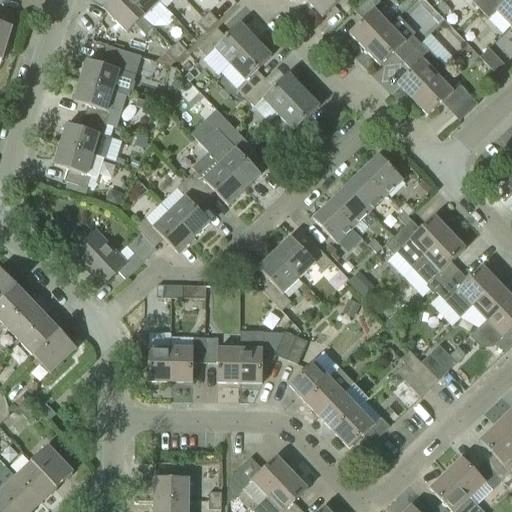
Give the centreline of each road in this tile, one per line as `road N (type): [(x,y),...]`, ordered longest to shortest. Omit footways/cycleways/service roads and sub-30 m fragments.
road 1 (residential): [(115,422),(269,423),(351,496),(372,498),(511,368)]
road 2 (residential): [(91,327),(153,271),(211,277),(374,113)]
road 3 (residential): [(0,199),(63,6)]
road 4 (residential): [(374,113),(263,0)]
road 5 (residential): [(91,327),(0,223)]
